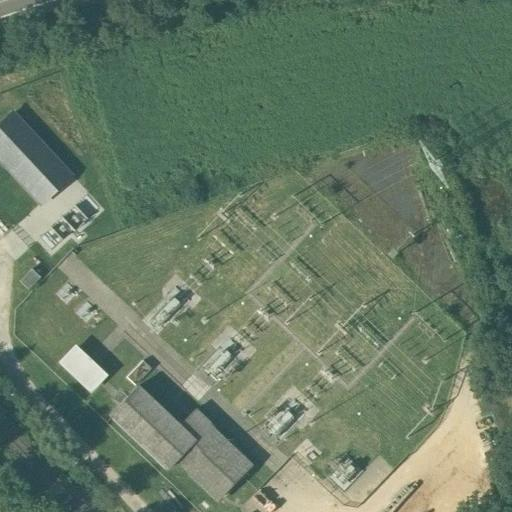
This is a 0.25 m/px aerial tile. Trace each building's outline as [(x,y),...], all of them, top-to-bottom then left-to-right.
[(70,175),(12,112),(0,123),(0,160),(40,203),(70,175)] [(73,346),(59,361),(88,388),(102,373),(73,346)] [(123,374),(134,386),(150,369),(140,358),(123,374)] [(175,424),(134,386),(106,414),(162,469),(172,459),(180,450),(190,439),(175,424)] [(196,465),(223,435),(192,407),(175,424),(190,439),(180,450),(196,465)] [(180,450),(172,459),(217,502),(253,464),(223,435),(196,465),(180,450)]
